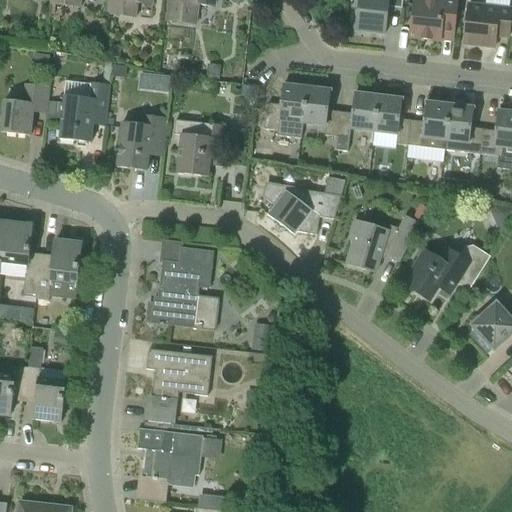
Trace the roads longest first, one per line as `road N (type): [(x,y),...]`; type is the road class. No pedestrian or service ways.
road 1 (residential): [(511,433),(432,385),(222,227),(188,218),(111,219)]
road 2 (residential): [(96,462),(111,219)]
road 3 (residential): [(511,82),(328,60)]
